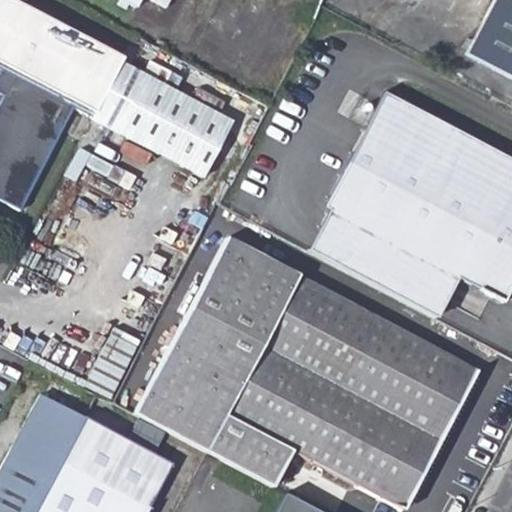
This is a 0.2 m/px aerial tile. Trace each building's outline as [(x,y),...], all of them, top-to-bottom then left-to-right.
[(122,61),(1,0),(0,0),(0,75),(3,77),(7,79),(0,92),(0,98),(10,103),(4,115),(0,122),(0,205),(27,219),(80,116),(89,121),(89,122),(200,179),(229,123),(120,66),(122,61)] [(116,0),(133,9),(138,0),(116,0)] [(511,0),(492,0),(463,55),(511,81),(511,0)] [(0,92),(7,79),(3,77),(0,82),(0,113),(4,115),(10,103),(0,98),(0,92)] [(457,282),(500,307),(511,289),(511,165),(385,97),(325,212),(330,215),(320,234),(379,267),(391,246),(457,282)] [(434,322),(457,282),(391,246),(379,267),(320,234),(309,253),(434,322)] [(223,241),(132,416),(206,455),(269,489),(288,454),(396,511),(398,511),(472,372),(223,241)] [(0,469),(0,511),(34,511),(85,420),(39,395),(0,469)] [(145,511),(170,466),(85,420),(34,511),(145,511)] [(270,511),(313,511),(280,494),(270,511)]
